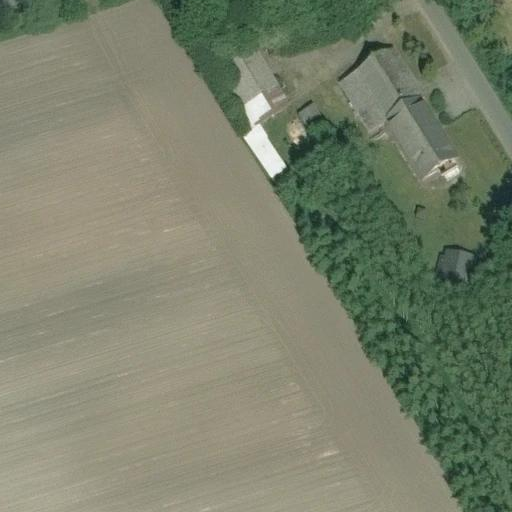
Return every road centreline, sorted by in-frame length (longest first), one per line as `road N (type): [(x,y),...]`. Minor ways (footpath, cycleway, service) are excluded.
road 1 (unknown): [(277,0),(339,179)]
road 2 (unclassified): [(426,0),(511,139)]
